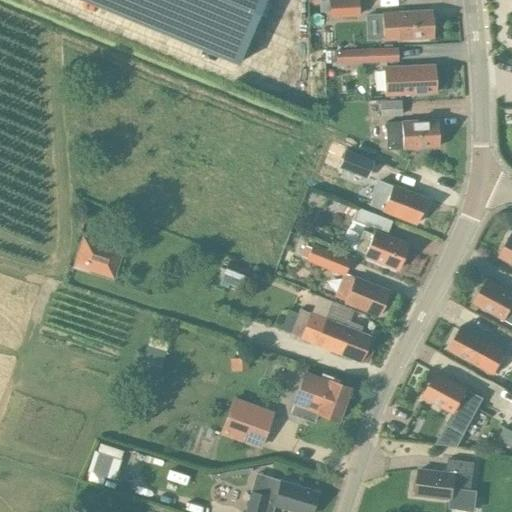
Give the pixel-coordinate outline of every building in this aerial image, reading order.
[(85,0),(238,63),(263,0),(85,0)] [(328,0),(330,16),(358,15),(356,0),(328,0)] [(385,13),(386,39),(433,37),(432,11),(385,13)] [(397,48),(357,49),(357,62),(397,61),(397,48)] [(435,66),(398,67),(383,68),(384,94),(400,93),(436,92),(435,66)] [(247,73),(243,83),(276,97),(280,87),(247,73)] [(379,101),(380,117),(380,128),(392,127),(391,116),(402,115),(401,100),(379,101)] [(401,122),(402,148),(438,147),(437,120),(401,122)] [(333,179),(346,148),(330,142),(318,172),(333,179)] [(372,161),(346,150),(339,167),(365,177),(372,161)] [(392,186),(382,210),(416,224),(426,199),(392,186)] [(372,212),(358,207),(352,220),(366,225),(372,212)] [(365,253),(364,256),(398,270),(407,245),(374,231),(373,234),(363,230),(355,249),(365,253)] [(511,233),(499,256),(511,263),(511,233)] [(86,272),(87,268),(111,275),(119,251),(83,240),(74,269),(86,272)] [(300,256),(306,258),(305,260),(344,276),(351,259),(312,243),(311,247),(304,245),(300,256)] [(227,263),(223,273),(218,284),(227,288),(229,283),(241,288),(243,282),(248,271),(227,263)] [(355,278),(345,303),(378,316),(388,291),(355,278)] [(505,319),(511,323),(511,293),(486,280),(474,302),(505,319)] [(297,315),(288,312),(286,312),(280,329),(299,337),(299,338),(315,344),(360,362),(361,360),(367,363),(372,350),(366,348),(370,337),(345,327),(351,310),(322,298),(316,314),(310,312),(309,312),(300,309),(297,315)] [(461,326),(448,349),(480,366),(492,343),(461,326)] [(144,344),(136,372),(156,378),(164,349),(144,344)] [(305,372),(293,404),(290,414),(314,423),(317,414),(337,421),(349,388),(328,380),(305,372)] [(435,373),(423,395),(455,412),(467,390),(435,373)] [(258,452),(266,422),(223,407),(214,436),(258,452)] [(123,451),(100,445),(90,477),(114,484),(123,451)] [(446,473),(419,470),(418,482),(415,482),(414,491),(417,492),(416,495),(452,499),(451,507),(474,510),(476,491),(471,490),(474,462),(448,459),(446,473)] [(245,511),(247,511),(272,511),(274,505),(296,511),(309,511),(316,492),(281,481),(273,478),(269,492),(267,492),(266,495),(251,491),(245,511)]
